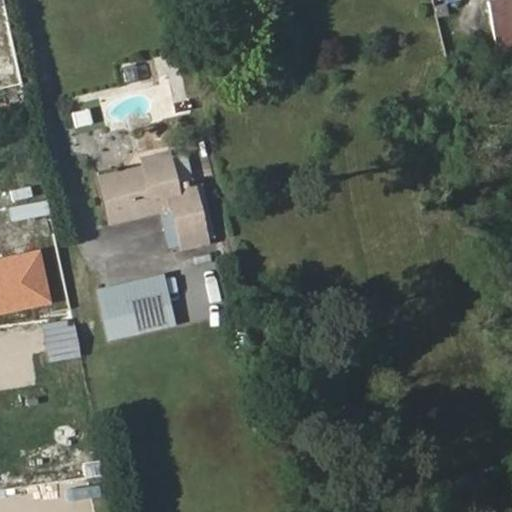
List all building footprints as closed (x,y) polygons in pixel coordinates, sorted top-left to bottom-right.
[(508,0),(486,5),(499,61),(511,57),(511,8),(510,0),(508,0)] [(459,100),(469,142),(492,137),(483,94),(459,100)] [(146,176),(101,186),(110,223),(170,210),(180,250),(203,244),(203,241),(223,236),(214,200),(196,204),(192,185),(175,189),(167,154),(142,159),(143,166),(146,176)] [(99,177),(101,186),(146,176),(143,166),(99,177)] [(96,288),(107,341),(177,326),(166,273),(96,288)]
